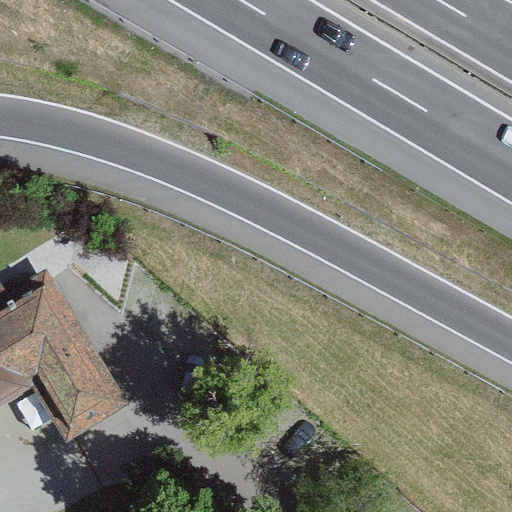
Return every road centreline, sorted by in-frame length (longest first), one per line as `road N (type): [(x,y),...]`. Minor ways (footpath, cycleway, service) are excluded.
road 1 (motorway): [(0,117),(73,131),(251,201),(511,342)]
road 2 (motorway): [(239,0),(511,162)]
